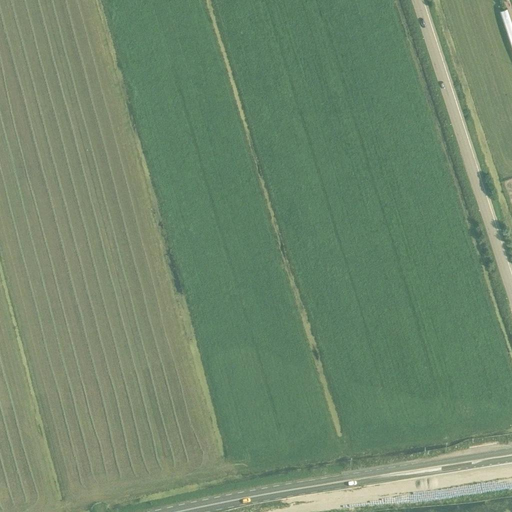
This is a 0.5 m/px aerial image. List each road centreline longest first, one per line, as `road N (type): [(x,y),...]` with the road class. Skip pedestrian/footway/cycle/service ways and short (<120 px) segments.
road 1 (unclassified): [(511,291),(417,0)]
road 2 (primary): [(511,452),(274,494)]
road 3 (primary): [(274,494),(511,471)]
road 4 (unclassified): [(284,511),(511,483)]
